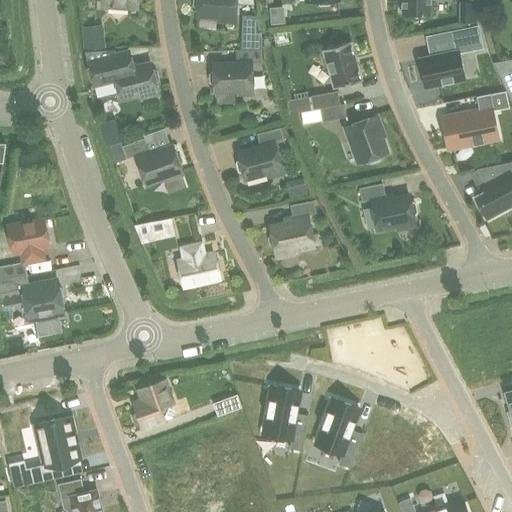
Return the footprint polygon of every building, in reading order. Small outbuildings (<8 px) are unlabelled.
[(101,0),(102,5),(138,8),(138,3),(140,0),(101,0)] [(193,0),(193,5),(197,9),(197,15),(220,17),(219,20),(234,21),(235,0),(193,0)] [(401,0),(402,14),(430,15),(429,0),(401,0)] [(459,2),(459,22),(477,22),(477,2),(459,2)] [(241,46),(256,46),(258,15),(242,15),(241,46)] [(430,56),(418,59),(424,86),(465,78),(460,52),(481,47),(477,26),(426,37),(426,38),(430,37),(434,55),(430,56)] [(103,32),(82,34),(84,50),(105,47),(103,32)] [(350,41),(323,49),(334,88),(362,80),(350,41)] [(94,85),(116,80),(120,99),(157,90),(156,84),(159,79),(157,71),(152,69),(151,63),(133,67),(129,51),(116,54),(115,49),(84,50),(87,61),(88,61),(94,85)] [(236,62),(213,63),(214,69),(210,73),(210,82),(214,86),(215,91),(238,90),(238,94),(253,93),(251,62),(260,62),(260,49),(236,50),(236,62)] [(511,59),(494,63),(509,94),(511,92),(511,59)] [(478,110),(446,117),(452,147),(499,137),(494,111),(509,108),(505,90),(490,94),(475,97),(478,110)] [(321,108),(339,104),(337,92),(312,96),(314,109),(321,108)] [(286,100),(289,113),(311,109),(309,96),(286,100)] [(344,104),(339,104),(321,108),(323,121),(347,116),(344,104)] [(374,116),(344,127),(357,163),(366,160),(371,162),(379,159),(382,154),(387,152),(374,116)] [(238,152),(239,158),(237,164),(239,172),(244,174),(245,179),(267,173),(268,176),(283,173),(274,142),(283,140),(280,127),(257,134),(260,146),(238,152)] [(119,130),(103,135),(106,146),(122,141),(119,130)] [(145,138),(122,146),(127,158),(136,155),(146,184),(163,178),(169,193),(187,187),(182,172),(180,166),(182,161),(180,153),(174,151),(172,145),(171,146),(150,153),(145,138)] [(17,153),(16,165),(30,167),(31,155),(17,153)] [(475,196),(487,218),(511,205),(511,160),(477,168),(484,183),(483,184),(486,190),(475,196)] [(305,181),(287,186),(290,197),(308,193),(305,181)] [(386,199),(383,183),(359,188),(362,201),(371,199),(377,229),(415,222),(413,216),(416,211),(415,203),(410,200),(409,194),(386,199)] [(293,221),(270,226),(272,231),(269,236),(270,244),(275,247),(276,253),(313,245),(307,215),(316,213),(314,200),(290,205),(293,221)] [(170,217),(135,224),(142,241),(174,234),(170,217)] [(44,220),(8,226),(13,252),(22,251),(24,261),(39,258),(38,250),(40,247),(49,246),(44,220)] [(180,266),(177,269),(179,278),(183,280),(185,285),(219,278),(217,272),(220,269),(218,260),(214,259),(213,253),(203,255),(201,244),(182,248),(185,260),(179,261),(180,266)] [(0,265),(0,279),(4,278),(27,274),(24,261),(1,265),(0,265)] [(0,279),(0,299),(1,306),(25,301),(28,318),(34,317),(58,312),(64,311),(61,298),(63,295),(62,288),(59,286),(58,281),(29,287),(27,274),(4,278),(0,279)] [(135,424),(142,427),(143,429),(165,421),(164,420),(172,417),(174,411),(172,403),(173,403),(165,379),(143,387),(147,397),(133,402),(136,410),(132,416),(135,424)] [(272,383),(264,430),(292,435),(290,444),(303,447),(307,420),(295,418),(297,406),(300,388),(272,383)] [(237,394),(213,403),(217,415),(241,406),(237,394)] [(332,396),(316,442),(343,451),(340,460),(352,464),(361,438),(348,434),(352,423),(358,405),(332,396)] [(64,412),(61,400),(43,404),(46,416),(64,412)] [(43,465),(24,470),(28,485),(67,476),(64,462),(79,458),(69,416),(34,425),(43,465)] [(363,434),(350,468),(363,472),(366,462),(392,472),(409,427),(383,418),(375,438),(363,434)] [(174,448),(153,456),(162,478),(199,464),(199,463),(194,450),(209,444),(202,424),(169,436),(174,448)] [(199,464),(162,478),(170,499),(216,481),(208,459),(199,463),(199,464)] [(73,511),(102,511),(97,489),(84,492),(81,479),(58,484),(64,508),(70,511),(73,511)] [(216,481),(170,499),(174,511),(199,511),(215,506),(216,507),(229,502),(221,479),(216,481)] [(414,511),(413,508),(401,511),(465,511),(461,500),(429,511),(414,511)]
